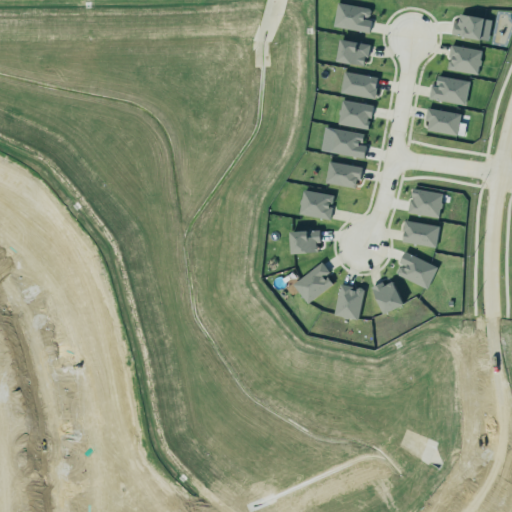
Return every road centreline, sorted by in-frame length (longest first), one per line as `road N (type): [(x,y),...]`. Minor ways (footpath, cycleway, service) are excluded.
road 1 (tertiary): [(466,511),(499,436),(489,271),(511,111)]
road 2 (residential): [(59,511),(46,375),(18,298),(0,276)]
road 3 (residential): [(362,246),(388,180),(411,37)]
road 4 (residential): [(392,159),(511,175)]
